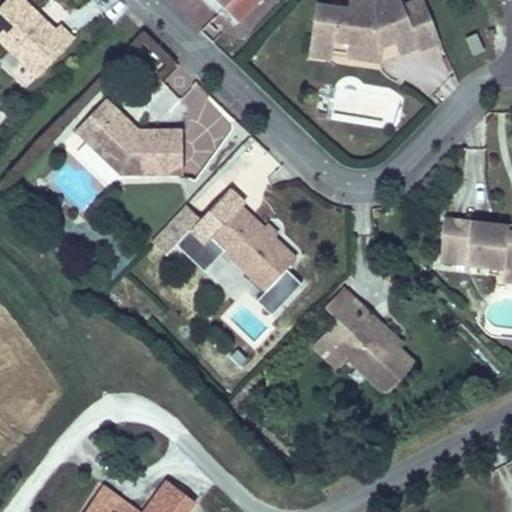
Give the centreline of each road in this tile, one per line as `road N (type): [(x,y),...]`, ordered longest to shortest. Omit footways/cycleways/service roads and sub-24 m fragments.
road 1 (residential): [(136,0),(331,178),(387,182),(511,52)]
road 2 (residential): [(330,511),(511,415)]
road 3 (track): [(116,413),(0,279)]
road 4 (unknown): [(362,180),(380,336)]
